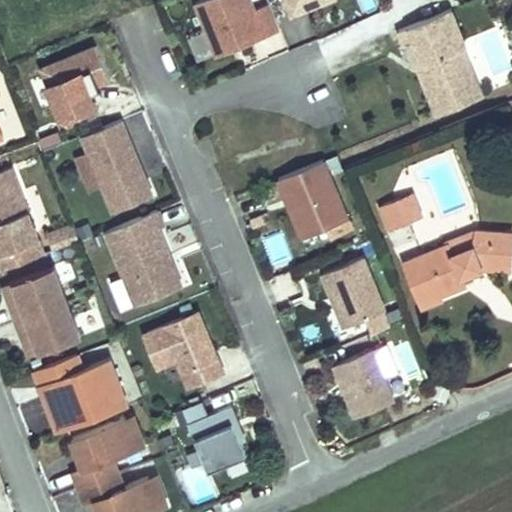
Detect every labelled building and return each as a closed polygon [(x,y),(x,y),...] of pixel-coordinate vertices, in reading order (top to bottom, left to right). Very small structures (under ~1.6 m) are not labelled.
[(197,0),(196,1),(217,53),(281,27),(270,1),(255,7),(251,0),(197,0)] [(326,0),(286,0),(292,13),(326,0)] [(409,42),(438,112),(483,94),(464,47),(467,46),(451,8),(399,29),(405,44),(409,42)] [(97,44),(42,67),(65,122),(99,109),(90,86),(111,78),(97,44)] [(153,193),(122,118),(83,134),(114,209),(153,193)] [(279,177),(303,236),(348,217),(324,158),(279,177)] [(33,233),(19,238),(12,220),(26,215),(9,170),(0,173),(0,244),(0,245),(0,244),(0,272),(42,257),(33,233)] [(396,198),(406,222),(424,214),(414,191),(396,198)] [(406,222),(396,198),(379,205),(389,229),(406,222)] [(165,224),(159,209),(106,230),(136,303),(180,286),(167,256),(171,254),(159,226),(165,224)] [(445,241),(402,259),(422,309),(444,300),(442,295),(468,284),(465,276),(482,269),(511,270),(511,229),(476,227),(444,239),(445,241)] [(54,252),(75,245),(68,229),(48,236),(54,252)] [(320,272),(342,326),(366,316),(372,331),(391,323),(385,309),(387,308),(365,254),(320,272)] [(29,358),(81,339),(54,269),(3,288),(29,358)] [(226,371),(200,309),(144,333),(158,367),(178,358),(190,386),(226,371)] [(335,362),(357,414),(395,398),(374,347),(335,362)] [(57,433),(127,407),(109,360),(81,371),(76,357),(34,373),(57,433)] [(183,424),(191,421),(210,467),(247,452),(234,421),(239,419),(232,403),(209,412),(203,399),(177,410),(183,424)] [(132,417),(125,420),(137,451),(144,449),(132,417)] [(152,511),(159,509),(148,479),(123,489),(112,461),(137,451),(125,420),(71,440),(77,455),(83,453),(88,466),(82,469),(72,473),(85,506),(95,503),(101,500),(105,511),(152,511)] [(83,453),(77,455),(82,469),(88,466),(83,453)] [(155,477),(148,479),(159,509),(166,507),(155,477)] [(95,503),(98,511),(105,511),(101,500),(95,503)]
